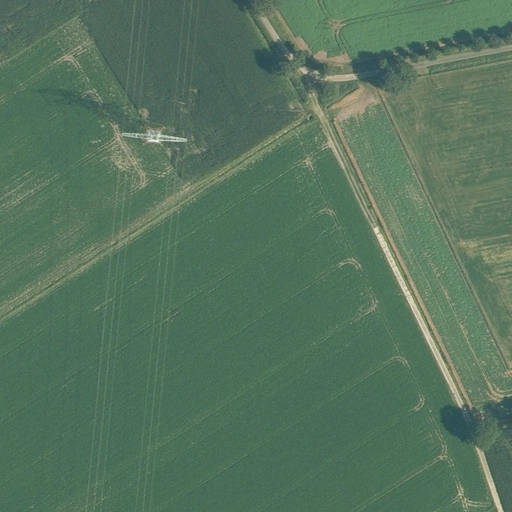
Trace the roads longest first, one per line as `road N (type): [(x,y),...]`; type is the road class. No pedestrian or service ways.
road 1 (track): [(303,66),(478,445),(501,511)]
road 2 (unclassified): [(511,43),(339,75),(303,66),(255,0)]
